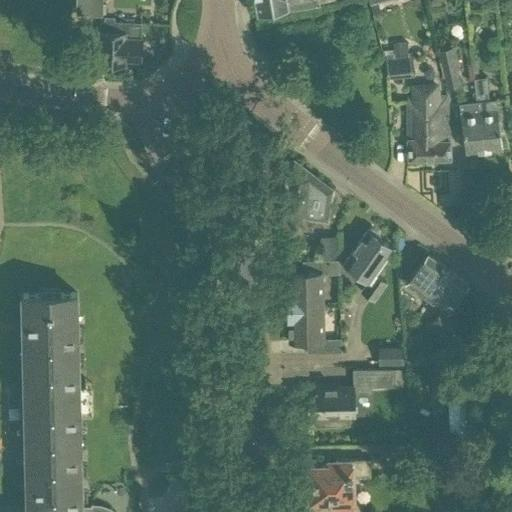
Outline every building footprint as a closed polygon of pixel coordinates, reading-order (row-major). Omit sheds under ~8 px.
[(88,0),(88,14),(88,16),(102,16),(101,0),(88,0)] [(253,0),(256,14),(317,2),(317,0),(319,0),(253,0)] [(381,13),(378,3),(371,5),(374,15),(381,13)] [(101,19),(99,62),(126,63),(126,59),(141,59),(143,21),(101,19)] [(385,57),(387,73),(413,71),(411,55),(408,55),(407,43),(394,44),(395,50),(395,56),(385,57)] [(439,50),(447,88),(462,84),(454,47),(439,50)] [(473,80),(476,101),(482,150),(500,148),(494,99),(488,99),(485,78),(473,80)] [(406,97),(407,161),(429,160),(449,159),(446,95),(439,96),(439,85),(426,86),(411,86),(411,97),(406,97)] [(482,150),(476,101),(459,103),(464,152),(482,150)] [(283,217),(301,220),(302,214),(328,219),(333,189),(294,159),(285,162),(283,217)] [(344,262),(369,281),(363,289),(376,298),(386,283),(374,274),(394,246),(368,228),(344,262)] [(428,252),(407,280),(447,310),(468,281),(428,252)] [(326,259),(327,273),(340,273),(340,259),(326,259)] [(288,293),(288,306),(323,305),(323,271),(289,272),(289,293),(288,293)] [(388,290),(377,308),(388,315),(400,297),(388,290)] [(112,511),(104,504),(81,503),(77,291),(22,292),(26,511),(112,511)] [(323,305),(288,306),(288,319),(289,319),(290,340),(324,339),(323,305)] [(432,323),(463,346),(461,325),(441,310),(432,323)] [(328,337),(328,351),(342,350),(341,337),(328,337)] [(379,348),(379,362),(402,362),(402,347),(379,348)] [(353,368),(354,386),(396,385),(396,368),(353,368)] [(354,414),(354,386),(308,386),(308,392),(304,394),(302,399),(302,403),(304,407),(308,409),(309,415),(313,415),(313,422),(316,425),(348,424),(350,421),(350,414),(354,414)] [(366,423),(381,425),(384,407),(369,404),(366,423)] [(381,444),(381,456),(422,455),(421,443),(381,444)] [(432,468),(452,467),(451,445),(431,445),(432,468)] [(311,465),(311,498),(330,498),(331,502),(331,511),(352,511),(353,502),(354,502),(353,473),(369,473),(369,458),(328,459),(328,465),(311,465)]
